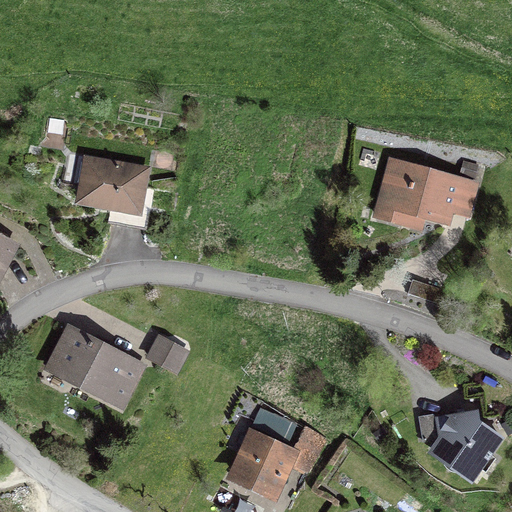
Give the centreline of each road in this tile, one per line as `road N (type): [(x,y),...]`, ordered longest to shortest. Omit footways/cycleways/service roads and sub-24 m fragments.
road 1 (residential): [(0,336),(76,288),(154,276),(352,311),(511,373)]
road 2 (residential): [(109,511),(0,442)]
